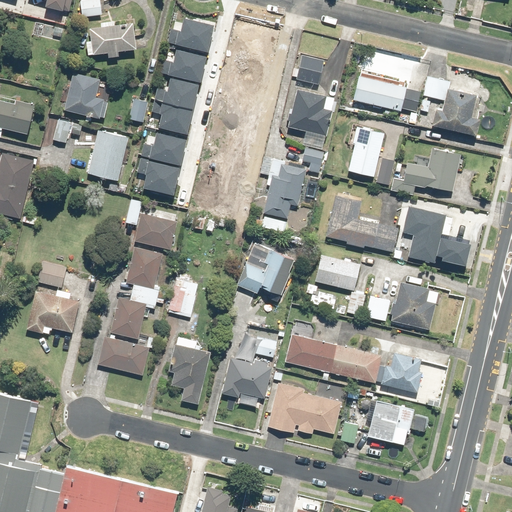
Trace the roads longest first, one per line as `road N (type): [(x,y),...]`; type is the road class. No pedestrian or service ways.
road 1 (residential): [(84,415),(447,503)]
road 2 (tertiary): [(511,239),(447,503)]
road 3 (residential): [(290,0),(511,53)]
